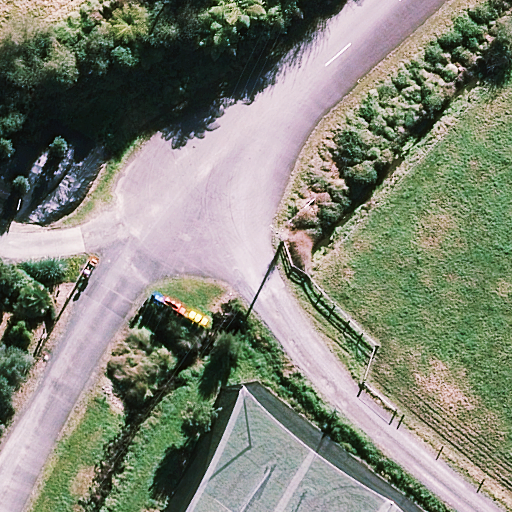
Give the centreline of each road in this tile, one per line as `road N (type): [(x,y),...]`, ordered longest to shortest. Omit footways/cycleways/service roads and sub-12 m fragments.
road 1 (residential): [(0,498),(65,352),(130,257),(193,194)]
road 2 (residential): [(403,0),(193,194)]
